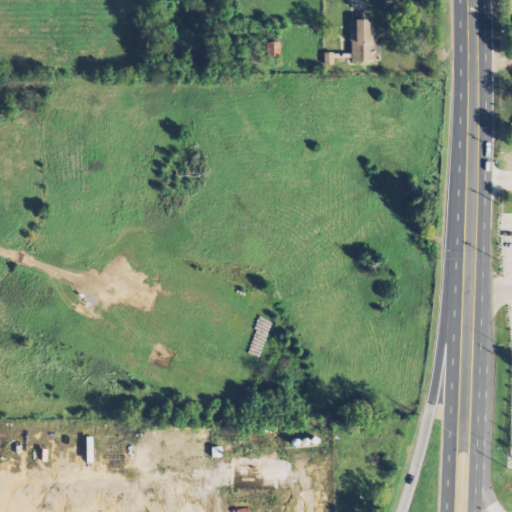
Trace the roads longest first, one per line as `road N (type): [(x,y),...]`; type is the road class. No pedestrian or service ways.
road 1 (trunk): [(471,204),(400,511)]
road 2 (trunk): [(464,419),(471,204)]
road 3 (trunk): [(471,204),(471,0)]
